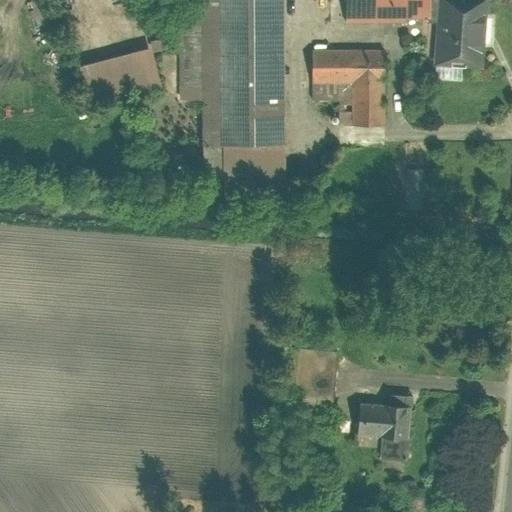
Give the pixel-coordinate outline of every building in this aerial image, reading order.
[(291,0),(211,0),(211,140),(232,140),(291,140),(291,0)] [(434,0),(351,0),(352,20),(434,20),(434,0)] [(493,0),(445,0),(442,60),(490,63),(493,0)] [(162,41),(92,63),(103,101),(174,79),(162,41)] [(389,49),(317,49),(317,83),(356,83),(356,122),(389,122),(389,49)] [(232,177),(232,140),(211,140),(211,177),(232,177)] [(423,209),(424,169),(406,168),(405,209),(423,209)] [(417,403),(368,400),(366,432),(389,434),(415,436),(417,403)] [(415,436),(389,434),(388,453),(414,455),(415,436)]
